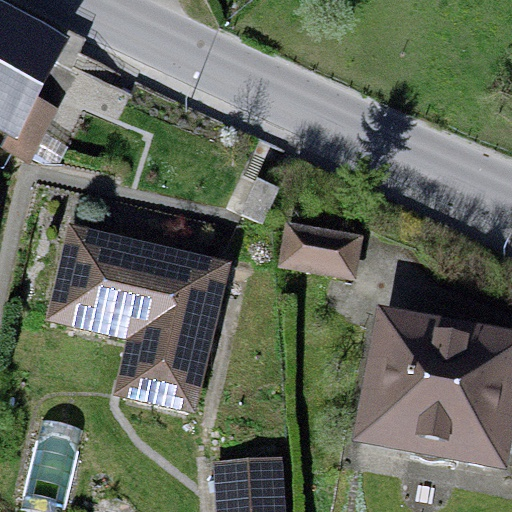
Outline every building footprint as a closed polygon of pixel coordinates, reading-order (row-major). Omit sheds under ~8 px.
[(0,123),(28,138),(73,52),(0,13),(0,123)] [(357,245),(287,230),(279,265),(350,280),(357,245)] [(223,275),(75,240),(56,321),(159,345),(145,401),(190,412),(223,275)] [(511,373),(511,356),(393,329),(370,431),(492,459),(511,373)] [(279,511),(277,471),(218,475),(220,511),(279,511)]
